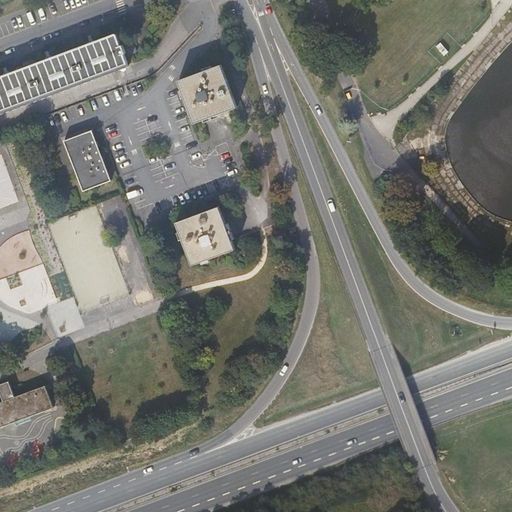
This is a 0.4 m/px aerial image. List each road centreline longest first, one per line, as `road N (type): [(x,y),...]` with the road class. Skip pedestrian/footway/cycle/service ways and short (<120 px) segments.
road 1 (primary): [(258,23),(445,511)]
road 2 (primary): [(258,23),(254,49),(314,269),(312,296),(292,357),(266,398),(198,463)]
road 3 (primary): [(511,323),(456,309),(413,282),(253,10)]
road 4 (primary): [(163,511),(511,379)]
road 5 (primary): [(511,347),(198,463)]
road 6 (residential): [(0,47),(127,0)]
road 7 (primary): [(198,463),(72,511)]
